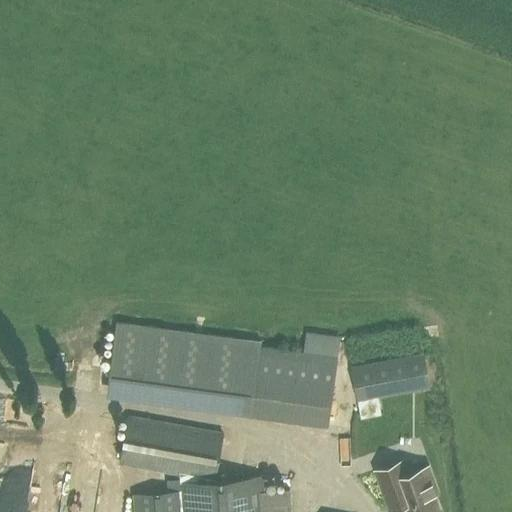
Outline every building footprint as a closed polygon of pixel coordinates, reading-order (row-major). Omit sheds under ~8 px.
[(126,321),(118,398),(341,421),(350,334),(313,330),(311,348),(269,344),(270,336),(126,321)] [(430,387),(425,356),(356,369),(362,400),(382,396),(430,387)] [(382,396),(380,397),(362,400),(365,417),(385,413),(382,396)] [(222,432),(129,415),(119,462),(214,478),(222,432)] [(398,486),(405,505),(407,511),(433,511),(439,510),(430,486),(433,485),(427,467),(401,477),(396,463),(376,470),(384,491),(398,486)] [(213,486),(182,489),(183,511),(263,511),(262,491),(262,482),(213,486)] [(183,511),(182,489),(134,493),(135,511),(183,511)] [(262,491),(263,511),(290,511),(289,489),(262,491)]
